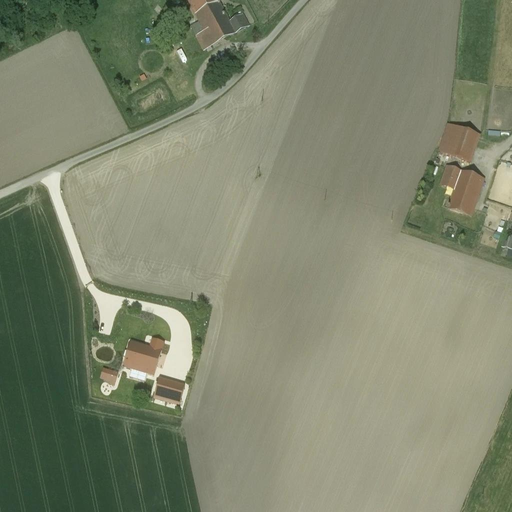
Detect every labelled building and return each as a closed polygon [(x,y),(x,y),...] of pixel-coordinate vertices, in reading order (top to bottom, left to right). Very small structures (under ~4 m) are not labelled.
[(217,0),(187,0),(201,26),(224,14),(217,0)] [(224,14),(201,26),(204,32),(196,36),(204,51),(235,35),(229,23),(224,14)] [(243,15),(229,23),(235,35),(249,27),(243,15)] [(479,137),(447,126),(438,153),(470,164),(479,137)] [(461,174),(447,169),(441,186),(455,191),(461,174)] [(483,181),(461,174),(455,191),(449,209),(470,216),(483,181)] [(511,246),(511,223),(509,222),(503,248),(511,251),(511,246)] [(101,334),(110,334),(111,322),(102,321),(101,334)] [(164,344),(145,339),(143,347),(132,344),(130,350),(125,349),(122,360),(126,361),(124,368),(153,377),(164,344)] [(118,375),(103,371),(101,378),(111,382),(110,385),(114,386),(118,375)] [(185,387),(160,380),(154,399),(179,406),(185,387)]
